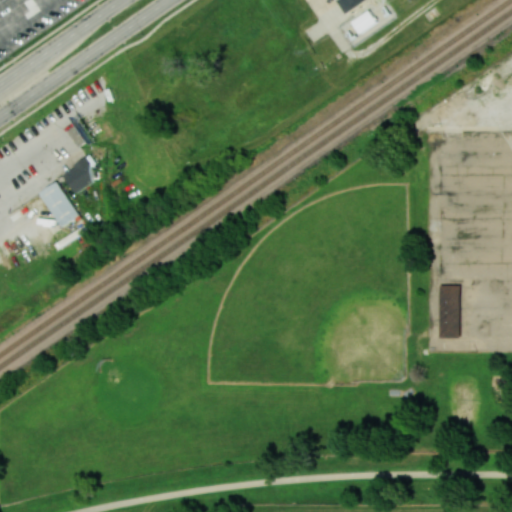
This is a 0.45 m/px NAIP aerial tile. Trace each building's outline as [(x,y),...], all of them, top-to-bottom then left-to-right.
[(342,0),(352,14),(371,0),(342,0)] [(354,22),(371,11),(379,23),(362,34),(354,22)] [(64,173),(76,192),(98,179),(86,159),(64,173)] [(62,225),(40,192),(57,181),(79,214),(62,225)] [(440,337),(461,337),(461,284),(441,284),(440,337)]
